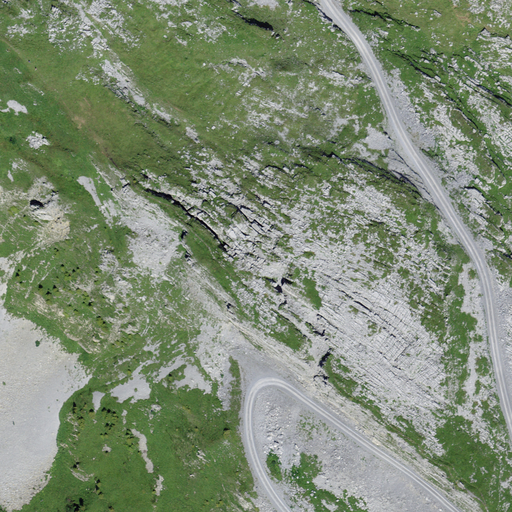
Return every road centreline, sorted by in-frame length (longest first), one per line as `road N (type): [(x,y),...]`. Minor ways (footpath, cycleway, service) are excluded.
road 1 (track): [(328,0),(372,61),(405,139),(475,251),(511,417)]
road 2 (track): [(457,511),(278,379),(261,381),(246,423),(261,475),(288,511)]
